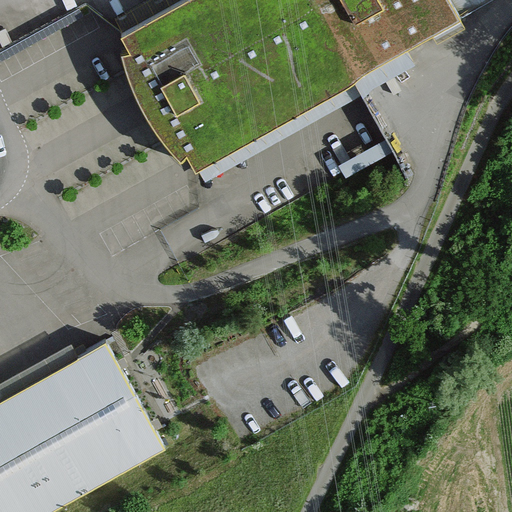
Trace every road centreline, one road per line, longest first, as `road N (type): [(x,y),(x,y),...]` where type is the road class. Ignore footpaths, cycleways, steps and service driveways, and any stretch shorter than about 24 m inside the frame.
road 1 (unclassified): [(307,511),(511,83)]
road 2 (unknown): [(113,280),(214,215),(358,99)]
road 3 (unknown): [(414,207),(398,261),(380,288),(323,339),(218,402)]
